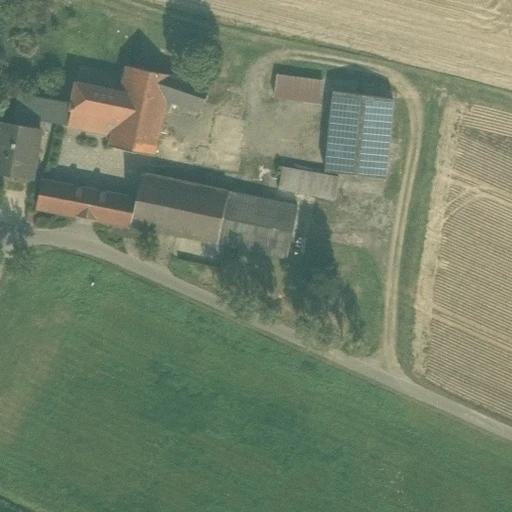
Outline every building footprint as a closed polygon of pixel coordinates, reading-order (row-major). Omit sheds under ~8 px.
[(108,146),(154,155),(166,100),(200,112),(208,88),(170,75),(125,66),(119,94),(111,133),(108,146)] [(273,97),(319,103),(322,81),(276,75),(273,97)] [(76,85),(72,106),(68,124),(111,133),(119,94),(76,85)] [(325,172),(384,179),(392,100),(333,92),(325,172)] [(46,120),(68,124),(72,106),(56,103),(57,103),(19,96),(18,96),(18,97),(19,97),(14,124),(37,128),(39,115),(47,116),(46,120)] [(40,129),(37,128),(14,124),(0,121),(0,173),(30,179),(33,162),(31,161),(37,130),(39,131),(40,129)] [(31,161),(33,162),(39,131),(37,130),(31,161)] [(278,190),(333,200),(337,178),(282,168),(278,190)] [(131,226),(216,244),(227,192),(141,175),(136,200),(131,226)] [(37,208),(78,216),(83,189),(42,181),(37,208)] [(78,216),(94,219),(99,193),(83,189),(78,216)] [(297,207),(227,192),(216,244),(286,259),(297,207)] [(94,219),(131,226),(136,200),(99,193),(94,219)]
